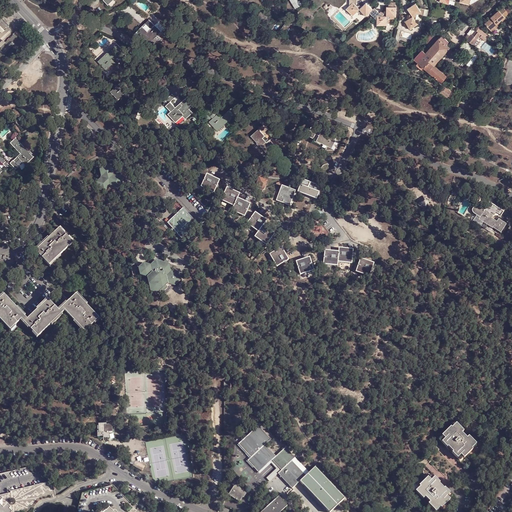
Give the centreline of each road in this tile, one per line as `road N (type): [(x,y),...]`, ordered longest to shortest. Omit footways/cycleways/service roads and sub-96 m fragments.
road 1 (track): [(511,130),(408,111),(308,51),(250,44),(172,0)]
road 2 (residential): [(358,128),(83,21),(50,38)]
road 3 (residential): [(217,172),(302,242),(329,247),(341,237),(330,218),(334,181),(358,128)]
road 4 (residential): [(201,511),(85,449),(0,451)]
road 5 (residential): [(511,196),(358,128)]
road 6 (residential): [(62,96),(42,213),(9,246)]
road 7 (residential): [(176,194),(157,172),(127,160),(62,96)]
